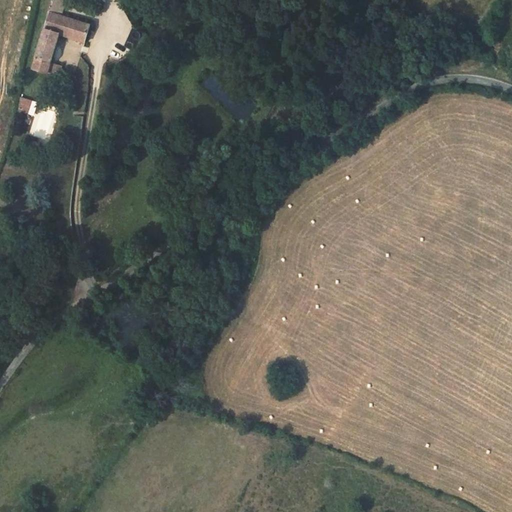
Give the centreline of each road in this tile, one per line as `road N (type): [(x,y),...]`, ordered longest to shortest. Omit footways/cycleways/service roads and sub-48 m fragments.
road 1 (unclassified): [(0,384),(68,307),(261,203),(371,104),(423,77),(471,74),(511,89)]
road 2 (unknown): [(100,28),(78,205),(86,264),(79,301)]
